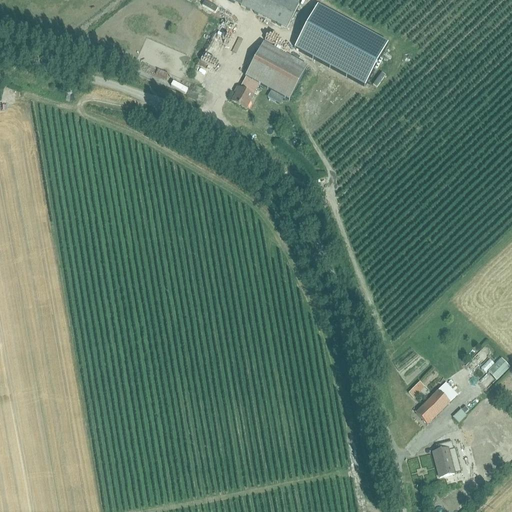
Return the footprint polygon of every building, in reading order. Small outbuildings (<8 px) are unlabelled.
[(226,0),(241,7),(286,30),(299,5),(289,0),(226,0)] [(365,88),(388,45),(317,7),(294,50),(312,59),(365,88)] [(263,44),(245,78),(246,78),(240,89),(239,89),(232,102),(246,110),(254,97),(253,96),(259,85),(289,101),(307,68),(263,44)] [(207,45),(205,50),(220,59),(223,54),(207,45)] [(158,66),(155,71),(165,75),(167,71),(158,66)] [(500,354),(486,367),(495,376),(508,363),(500,354)] [(419,383),(407,394),(412,399),(424,388),(419,383)] [(445,385),(415,415),(427,426),(457,397),(445,385)] [(437,453),(433,454),(439,479),(454,475),(448,452),(453,450),(451,442),(436,446),(437,453)]
